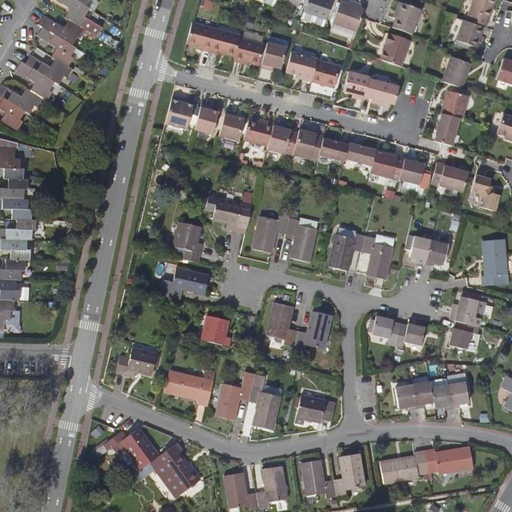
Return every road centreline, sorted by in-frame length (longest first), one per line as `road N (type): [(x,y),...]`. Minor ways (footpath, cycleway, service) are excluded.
road 1 (tertiary): [(146,66),(80,358)]
road 2 (residential): [(353,435),(250,453),(74,388)]
road 3 (residential): [(404,119),(379,131),(146,66)]
road 4 (residential): [(511,446),(461,433),(353,435)]
road 5 (residential): [(353,435),(348,299)]
road 6 (tertiary): [(74,388),(48,511)]
